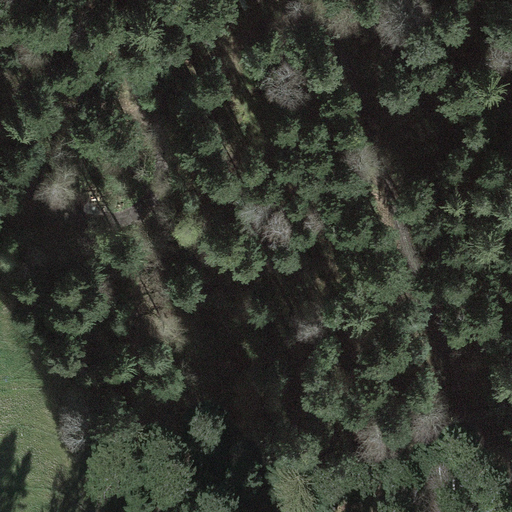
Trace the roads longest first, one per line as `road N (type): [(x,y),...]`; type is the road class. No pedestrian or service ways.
road 1 (track): [(290,0),(343,52),(376,115),(421,288),(504,511)]
road 2 (track): [(0,164),(34,193),(85,214),(132,210),(155,195),(161,151),(118,44),(117,0)]
